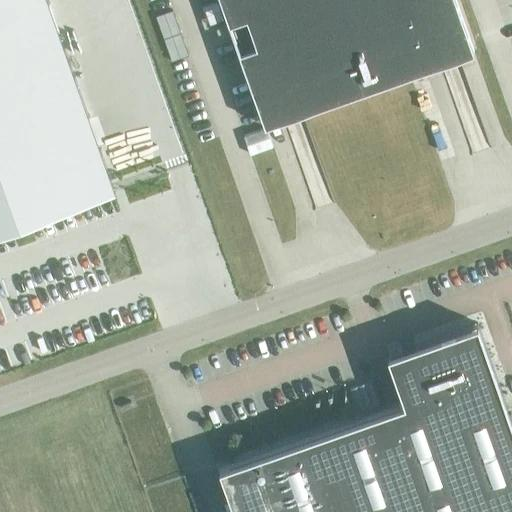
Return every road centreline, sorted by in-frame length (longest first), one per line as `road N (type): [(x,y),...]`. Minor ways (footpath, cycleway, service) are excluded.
road 1 (unclassified): [(511,229),(0,406)]
road 2 (unknown): [(278,310),(166,0)]
